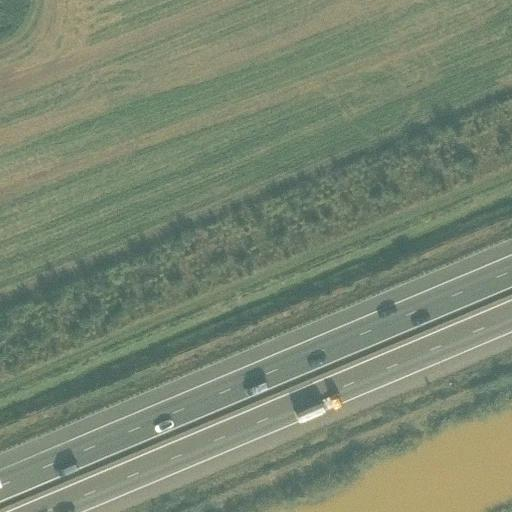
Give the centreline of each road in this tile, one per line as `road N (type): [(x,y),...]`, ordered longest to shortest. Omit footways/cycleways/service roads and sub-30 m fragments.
road 1 (motorway): [(511,271),(0,486)]
road 2 (motorway): [(45,511),(511,315)]
